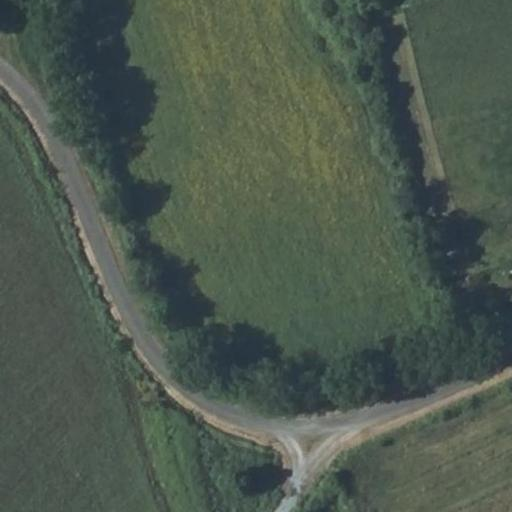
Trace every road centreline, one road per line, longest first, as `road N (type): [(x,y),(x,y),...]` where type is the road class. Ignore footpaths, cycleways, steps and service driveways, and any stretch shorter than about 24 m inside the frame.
road 1 (unclassified): [(310,426),(245,419),(213,406),(159,356),(113,277),(47,127),(0,68)]
road 2 (unclassified): [(310,426),(390,410),(511,357)]
